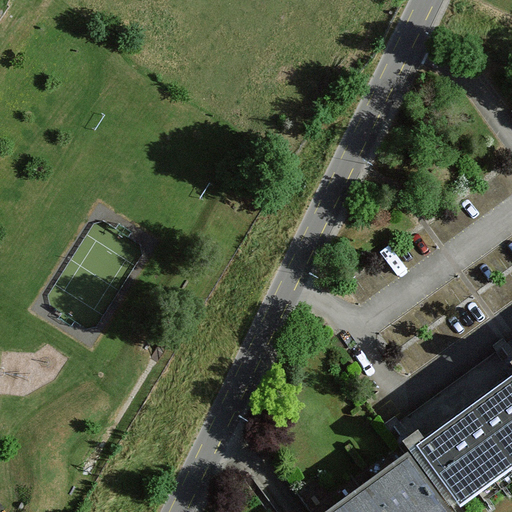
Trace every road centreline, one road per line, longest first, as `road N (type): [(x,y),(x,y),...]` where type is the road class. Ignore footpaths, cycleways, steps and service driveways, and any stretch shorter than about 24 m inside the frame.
road 1 (residential): [(174,511),(429,0)]
road 2 (unknown): [(511,330),(439,379),(417,381),(399,368),(369,310),(316,271)]
